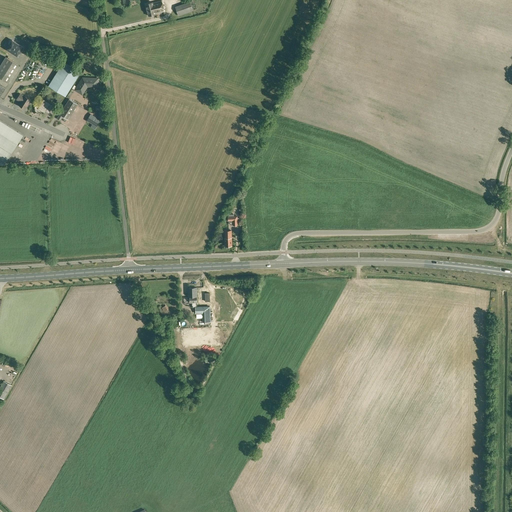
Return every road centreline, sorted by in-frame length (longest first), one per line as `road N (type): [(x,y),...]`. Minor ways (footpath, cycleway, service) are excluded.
road 1 (unclassified): [(283,263),(284,240),(300,233),(483,230),(498,216),(511,149)]
road 2 (unclassified): [(129,270),(101,30)]
road 3 (primary): [(283,263),(443,264)]
road 4 (primary): [(129,270),(283,263)]
road 5 (primary): [(0,278),(129,270)]
